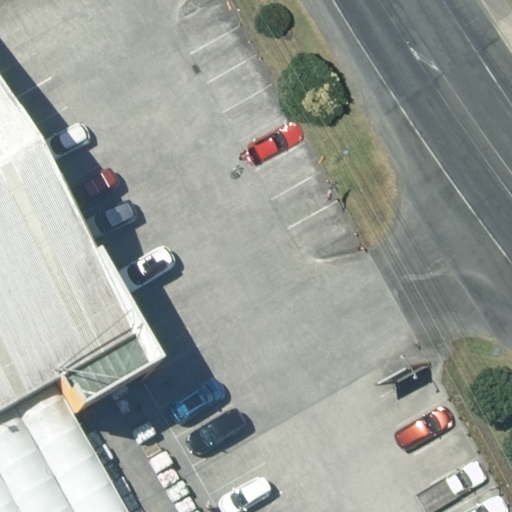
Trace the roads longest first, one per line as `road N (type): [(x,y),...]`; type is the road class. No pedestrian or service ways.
road 1 (unknown): [(39,32),(230,369)]
road 2 (unknown): [(511,241),(230,369)]
road 3 (primary): [(390,0),(511,175)]
road 4 (unknown): [(230,369),(299,511)]
